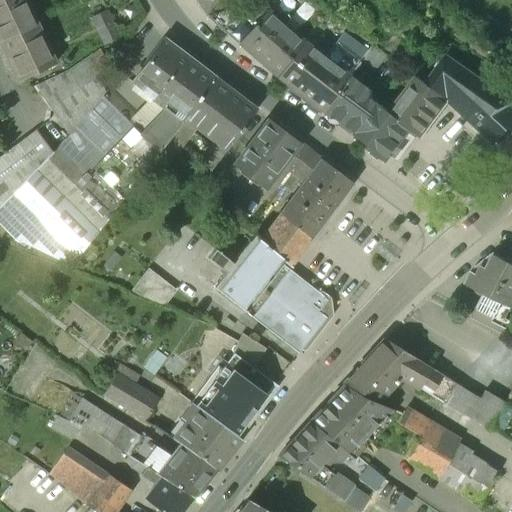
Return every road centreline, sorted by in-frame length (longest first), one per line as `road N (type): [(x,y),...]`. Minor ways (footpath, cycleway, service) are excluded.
road 1 (residential): [(454,240),(206,54),(167,0)]
road 2 (secondary): [(211,511),(354,338),(454,240)]
